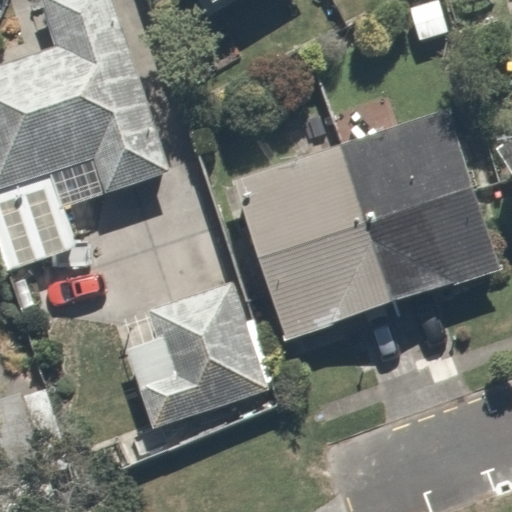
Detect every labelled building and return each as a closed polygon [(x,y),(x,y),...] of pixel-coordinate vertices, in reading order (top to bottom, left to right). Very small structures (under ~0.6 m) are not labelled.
[(0,57),(0,276),(0,278),(67,257),(52,210),(161,176),(106,0),(19,0),(12,3),(26,50),(0,57)] [(194,0),(204,14),(225,0),(194,0)] [(449,116),(226,182),(274,344),(497,278),(449,116)] [(511,148),(480,170),(511,215),(511,148)] [(123,292),(49,280),(43,316),(117,328),(123,292)] [(265,405),(226,280),(142,306),(154,343),(116,355),(143,443),(265,405)]
